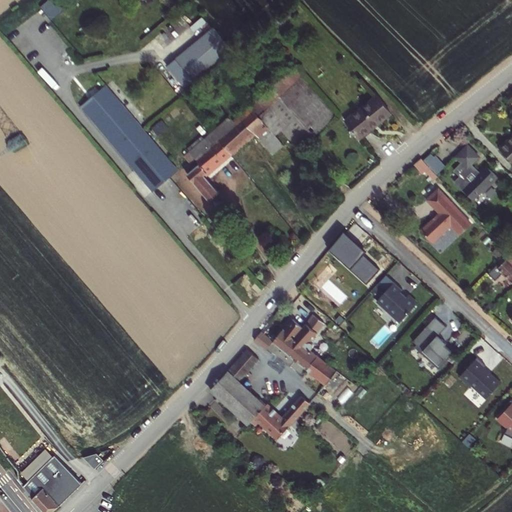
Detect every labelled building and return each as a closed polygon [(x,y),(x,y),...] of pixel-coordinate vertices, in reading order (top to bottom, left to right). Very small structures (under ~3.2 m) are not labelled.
[(210,29),(164,67),(183,88),(228,50),(210,29)] [(205,207),(215,198),(201,181),(225,159),(247,140),(263,160),(274,150),(266,141),(272,136),(287,155),(327,122),(291,78),(230,126),(223,119),(205,133),(180,157),(191,169),(181,178),(205,207)] [(107,87),(81,107),(153,191),(176,170),(107,87)] [(347,108),(332,120),(337,125),(335,127),(350,144),(381,118),(366,101),(351,113),(347,108)] [(511,135),(496,151),(511,167),(511,135)] [(459,158),(465,164),(458,171),(464,178),(458,183),(476,201),(484,192),(486,194),(494,185),(493,184),(500,177),(492,169),(486,175),(482,175),(474,166),(482,158),(470,147),(459,158)] [(418,164),(411,170),(419,180),(422,177),(430,187),(435,183),(418,164)] [(303,178),(295,185),(313,205),(322,197),(303,178)] [(436,219),(418,235),(429,247),(446,230),(456,240),(467,229),(434,194),(423,205),(436,219)] [(382,269),(344,235),(331,250),(342,259),(342,258),(370,282),(382,269)] [(275,260),(281,268),(286,262),(281,255),(275,260)] [(511,262),(505,256),(492,268),(511,289),(511,287),(511,262)] [(410,267),(406,271),(411,276),(414,270),(410,267)] [(396,281),(388,274),(380,283),(388,291),(396,281)] [(405,289),(396,281),(388,291),(378,301),(391,312),(393,310),(404,320),(418,304),(403,291),(405,289)] [(253,361),(243,353),(206,395),(244,429),(251,422),(273,442),(315,399),(325,407),(344,382),(307,353),(309,352),(310,350),(310,348),(310,346),(308,343),(320,329),(310,320),(307,324),(295,315),(270,346),(315,381),(278,422),(233,383),(253,361)] [(437,316),(414,340),(441,365),(454,351),(447,344),(449,342),(440,334),(448,326),(437,316)] [(258,336),(251,344),(264,354),(270,346),(258,336)] [(479,356),(461,375),(472,386),(474,384),(488,397),(503,381),(486,366),(487,364),(479,356)] [(511,399),(506,406),(508,408),(500,416),(510,426),(506,432),(511,434),(511,399)] [(45,511),(58,511),(82,487),(67,471),(61,476),(56,470),(40,485),(45,491),(35,501),(45,511)]
